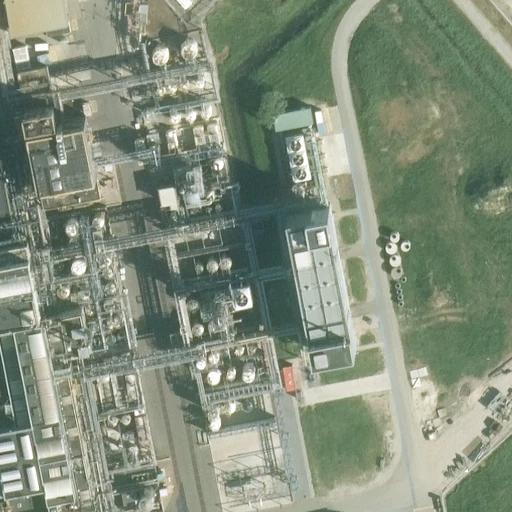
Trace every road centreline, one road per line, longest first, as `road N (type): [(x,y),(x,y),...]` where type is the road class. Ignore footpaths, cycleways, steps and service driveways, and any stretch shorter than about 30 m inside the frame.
road 1 (unknown): [(105,0),(133,253),(184,511)]
road 2 (unknown): [(420,487),(342,71),(341,36),(369,0)]
